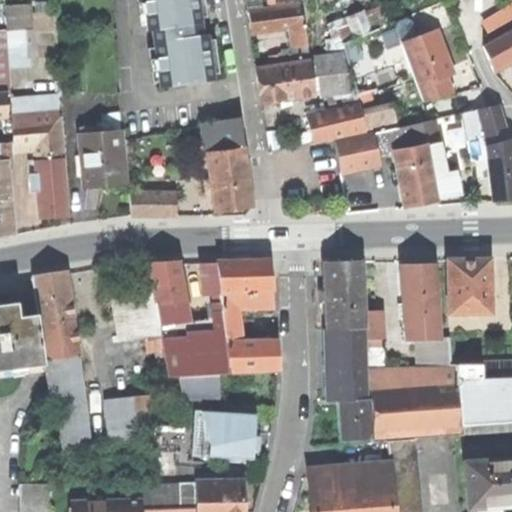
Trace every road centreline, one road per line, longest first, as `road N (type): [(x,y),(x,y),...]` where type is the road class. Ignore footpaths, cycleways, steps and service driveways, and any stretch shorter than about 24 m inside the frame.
road 1 (residential): [(297,238),(296,397),(270,511)]
road 2 (tertiary): [(0,260),(133,239),(273,238)]
road 3 (tertiary): [(297,238),(511,236)]
road 4 (unknown): [(248,84),(136,92),(121,0)]
road 5 (residential): [(234,0),(259,151)]
